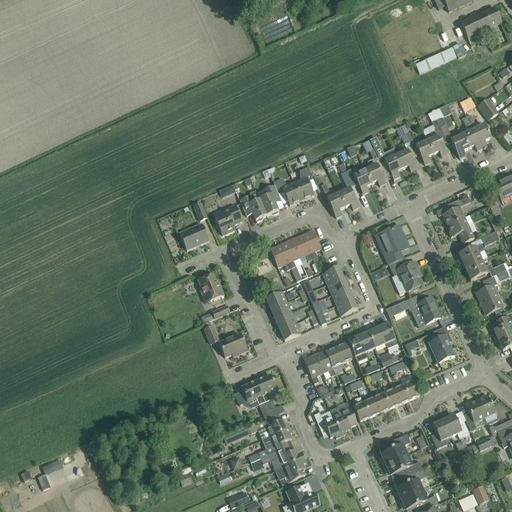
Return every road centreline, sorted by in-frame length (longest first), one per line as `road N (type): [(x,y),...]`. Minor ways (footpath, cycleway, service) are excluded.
road 1 (residential): [(487,372),(410,207)]
road 2 (residential): [(283,355),(372,308),(345,238)]
road 3 (residential): [(353,447),(425,415),(432,397),(487,372)]
road 4 (residential): [(223,252),(311,215),(334,241),(345,238)]
